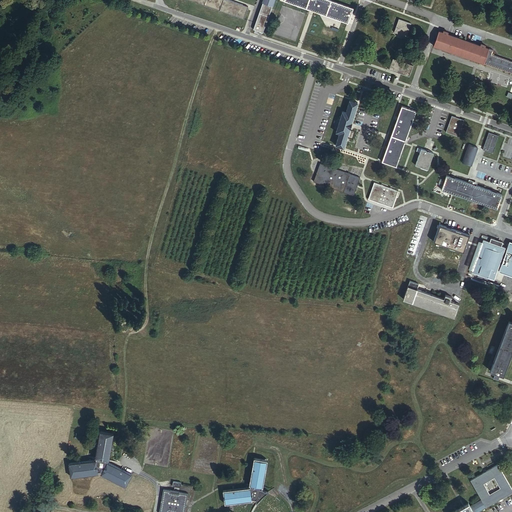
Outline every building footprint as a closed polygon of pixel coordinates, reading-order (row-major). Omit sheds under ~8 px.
[(185,0),(243,20),(247,8),(233,3),(231,9),(225,7),(226,4),(214,0),(185,0)] [(233,3),(223,0),(214,0),(226,4),(225,7),(231,9),(233,3)] [(264,0),(254,31),(263,34),(274,0),(264,0)] [(285,0),(285,1),(347,23),(352,8),(329,0),(285,0)] [(411,23),(399,19),(394,32),(406,36),(411,23)] [(442,31),(439,29),(434,44),(511,70),(511,59),(492,53),(493,48),(485,45),(485,43),(481,42),(481,44),(446,32),(447,30),(443,29),(442,31)] [(412,65),(393,59),(389,70),(408,76),(412,65)] [(344,148),(359,103),(352,100),(348,112),(344,110),(341,118),(338,117),(336,124),(339,125),(336,131),(341,133),(337,146),(344,148)] [(395,165),(414,110),(400,105),(381,160),(395,165)] [(464,120),(451,115),(446,131),(459,136),(464,120)] [(498,136),(490,133),(483,150),(492,154),(498,136)] [(477,147),(469,144),(464,159),(472,162),(477,147)] [(433,152),(419,147),(414,164),(428,168),(433,152)] [(361,176),(321,162),(314,181),(354,195),(361,176)] [(441,189),(496,209),(501,196),(446,175),(441,189)] [(400,190),(375,181),(369,198),(394,206),(400,190)] [(427,220),(420,218),(407,253),(414,255),(427,220)] [(471,234),(440,223),(434,241),(464,253),(471,234)] [(502,254),(504,247),(500,246),(502,242),(491,238),(490,242),(483,239),(472,271),(493,279),(497,268),(498,265),(501,256),(502,254)] [(504,255),(502,254),(501,256),(503,257),(500,266),(498,265),(497,268),(499,268),(498,270),(511,275),(511,243),(508,242),(504,255)] [(419,283),(413,301),(455,316),(459,304),(451,300),(452,296),(446,294),(445,298),(426,292),(428,286),(419,283)] [(511,352),(511,320),(510,320),(492,370),(504,375),(511,352)] [(96,460),(70,463),(71,476),(98,473),(98,471),(101,471),(101,474),(126,485),(131,474),(106,462),(106,459),(108,459),(113,436),(100,433),(96,457),(97,458),(96,460)] [(250,486),(223,489),(225,502),(251,499),(252,497),(256,498),(255,500),(279,511),(285,500),(261,488),(261,486),(263,486),(267,462),(253,460),(249,484),(251,485),(250,486)] [(473,511),(475,511),(473,508),(484,500),(488,507),(511,491),(511,487),(498,465),(472,480),(482,498),(471,505),(469,502),(453,511),(473,511)] [(170,490),(164,489),(160,511),(169,511),(173,511),(185,511),(189,493),(179,491),(178,493),(170,492),(170,490)] [(484,500),(473,508),(475,511),(479,511),(488,507),(484,500)]
